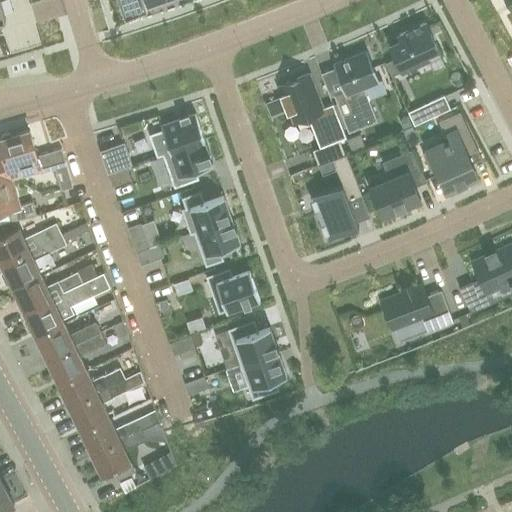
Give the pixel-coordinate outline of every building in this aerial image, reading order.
[(146,4),(144,0),(120,0),(125,13),(147,5),(147,3),(146,4)] [(428,58),(426,54),(437,48),(425,22),(399,34),(401,39),(390,44),(396,56),(385,62),(391,75),(428,58)] [(378,81),(366,51),(335,63),(344,89),(333,93),(349,132),(378,121),(364,86),(378,81)] [(309,74),(281,84),(284,93),(281,94),(288,112),(291,111),(295,121),(308,116),(320,147),(346,137),(333,103),(322,108),(309,74)] [(444,95),(422,105),(428,118),(450,108),(444,95)] [(205,139),(195,111),(161,123),(163,129),(149,133),(157,156),(163,154),(163,153),(205,139)] [(448,140),(422,152),(430,169),(435,166),(445,188),(455,183),(457,186),(458,185),(457,183),(465,179),(466,179),(467,181),(468,181),(467,178),(477,173),(468,154),(478,149),(460,111),(439,120),(448,140)] [(0,170),(1,173),(10,170),(38,162),(41,171),(57,167),(61,183),(71,180),(62,149),(38,156),(30,131),(14,136),(10,134),(3,136),(1,140),(0,139),(0,141),(4,154),(0,155),(0,170)] [(360,134),(347,139),(351,151),(364,145),(360,134)] [(213,163),(204,139),(205,139),(163,153),(163,154),(174,186),(199,178),(195,169),(213,163)] [(132,164),(124,141),(100,150),(108,173),(127,166),(132,164)] [(420,199),(411,176),(422,171),(412,149),(391,158),(398,174),(370,185),(383,215),(420,199)] [(349,200),(362,195),(346,153),(318,164),(322,172),(335,167),(340,182),(310,194),(317,211),(313,212),(325,242),(345,234),(344,230),(359,224),(349,200)] [(131,179),(127,166),(108,173),(112,186),(131,179)] [(12,177),(10,170),(1,173),(0,170),(0,212),(8,210),(11,221),(36,214),(33,201),(12,208),(4,179),(12,177)] [(232,218),(224,194),(204,200),(201,190),(182,196),(185,207),(181,208),(190,233),(194,232),(194,231),(232,218)] [(240,241),(232,218),(194,231),(194,232),(206,265),(224,259),(220,248),(240,241)] [(86,221),(61,233),(61,234),(64,239),(65,240),(88,229),(86,221)] [(149,246),(140,222),(127,227),(136,251),(149,246)] [(0,262),(61,233),(56,223),(24,238),(18,226),(0,234),(0,262)] [(55,263),(49,251),(66,243),(65,240),(64,239),(61,234),(61,233),(0,262),(11,284),(23,279),(24,282),(41,274),(39,270),(55,263)] [(164,256),(159,243),(149,246),(136,251),(141,264),(164,256)] [(511,243),(497,250),(495,247),(494,247),(495,249),(486,253),(485,251),(484,252),(485,255),(473,261),(482,279),(473,283),(472,280),(459,286),(471,312),(484,306),(478,295),(501,284),(503,288),(504,287),(503,286),(511,282),(511,285),(511,284),(511,243)] [(230,267),(206,275),(219,312),(260,298),(250,268),(232,274),(230,267)] [(23,310),(82,281),(77,271),(46,286),(41,274),(24,282),(23,279),(11,284),(23,310)] [(101,289),(94,276),(82,281),(23,310),(26,317),(24,318),(23,320),(29,331),(30,332),(33,331),(33,332),(72,313),(68,305),(101,289)] [(382,299),(393,327),(422,316),(427,331),(453,321),(441,289),(426,295),(422,284),(382,299)] [(167,298),(159,301),(163,312),(171,310),(167,298)] [(278,350),(270,325),(258,329),(255,319),(228,329),(240,363),(278,350)] [(45,357),(101,331),(96,321),(90,323),(69,333),(63,322),(47,330),(45,326),(33,332),(45,357)] [(86,369),(79,354),(105,341),(101,331),(45,357),(56,379),(68,373),(70,377),(86,369)] [(195,347),(191,335),(169,342),(174,354),(195,347)] [(287,375),(278,350),(240,363),(252,398),(279,389),(275,379),(287,375)] [(68,405),(125,377),(120,367),(92,381),(86,369),(70,377),(68,373),(56,379),(68,405)] [(109,417),(101,401),(144,380),(140,371),(126,378),(125,377),(68,405),(79,427),(91,421),(92,425),(109,417)] [(207,387),(203,376),(184,383),(188,394),(207,387)] [(91,452),(141,428),(141,429),(154,422),(149,411),(114,428),(109,417),(92,425),(91,421),(79,427),(91,452)] [(141,428),(91,452),(101,473),(108,470),(112,478),(133,468),(124,449),(146,439),(141,429),(141,428)] [(173,465),(170,452),(144,465),(149,476),(173,465)] [(0,510),(13,504),(0,482),(0,510)]
